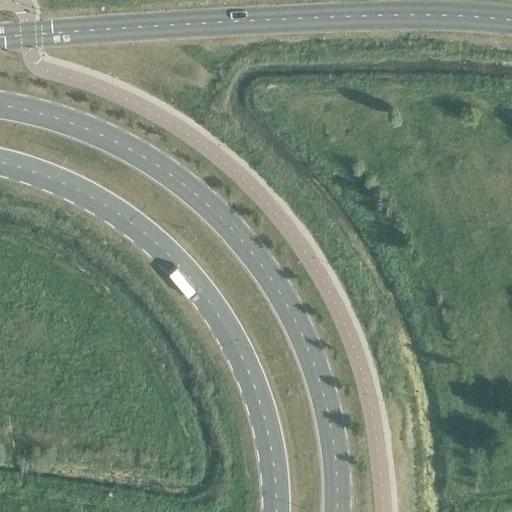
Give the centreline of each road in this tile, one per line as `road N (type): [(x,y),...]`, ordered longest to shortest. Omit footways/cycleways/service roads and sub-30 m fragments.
road 1 (secondary): [(338,511),(337,455),(307,334),(252,248),(160,167),(54,114),(0,104)]
road 2 (secondary): [(0,159),(98,201),(171,255),(219,314),(267,427),(275,511)]
